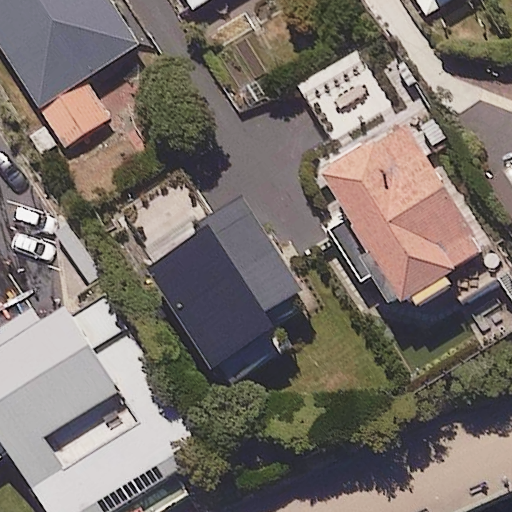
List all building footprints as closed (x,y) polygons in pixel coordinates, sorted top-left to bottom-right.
[(139,46),(111,0),(0,0),(0,39),(66,147),(112,119),(87,79),(139,46)] [(190,0),(195,9),(209,0),(190,0)] [(419,0),(429,14),(451,0),(419,0)] [(508,276),(415,121),(329,173),(355,216),(333,229),(365,283),(378,275),(403,317),(456,285),(466,301),(508,276)] [(258,233),(224,177),(135,230),(165,279),(219,247),(223,253),(258,233)] [(511,196),(497,207),(511,228),(511,196)] [(289,323),(273,302),(233,332),(249,353),(289,323)] [(135,511),(211,463),(109,304),(0,373),(0,440),(14,462),(46,511),(135,511)] [(434,370),(409,323),(354,352),(379,399),(434,370)] [(0,470),(14,462),(0,440),(0,470)]
